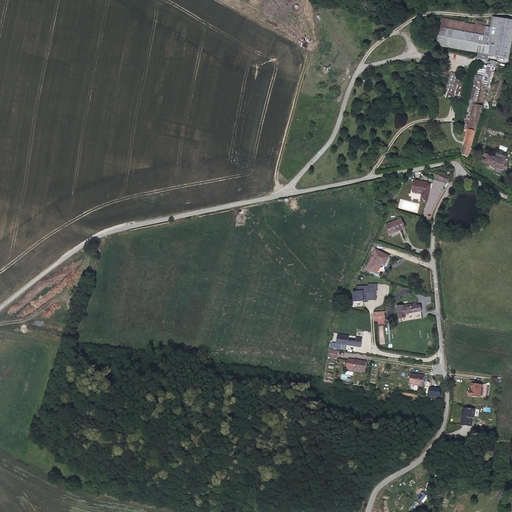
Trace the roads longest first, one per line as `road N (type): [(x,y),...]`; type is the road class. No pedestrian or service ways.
road 1 (unclassified): [(367,511),(375,489),(421,455),(446,416),(431,229),(458,167)]
road 2 (unclassified): [(288,194),(100,234),(0,303)]
road 3 (unclassified): [(288,194),(331,139),(360,68)]
road 4 (unclassified): [(393,31),(420,15),(511,16)]
road 5 (unclassified): [(370,177),(396,135),(415,122),(450,119),(452,105)]
